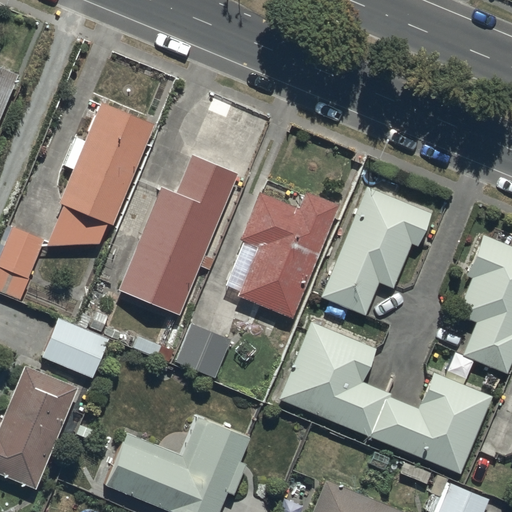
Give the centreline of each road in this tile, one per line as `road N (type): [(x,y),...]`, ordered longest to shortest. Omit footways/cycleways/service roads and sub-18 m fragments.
road 1 (trunk): [(511,152),(143,0)]
road 2 (trunk): [(348,0),(511,67)]
